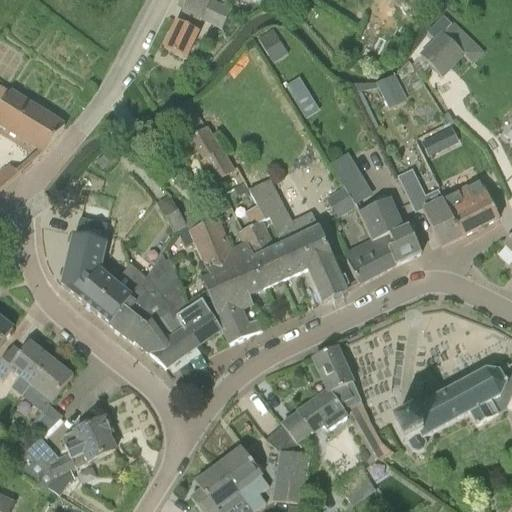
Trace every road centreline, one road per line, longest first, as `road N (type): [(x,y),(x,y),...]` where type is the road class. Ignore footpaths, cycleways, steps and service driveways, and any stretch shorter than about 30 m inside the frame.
road 1 (unclassified): [(181,442),(153,390),(41,294),(26,251),(23,204),(26,189),(123,68),(160,0)]
road 2 (unclassified): [(181,442),(257,362),(418,284),(447,283),(511,315)]
